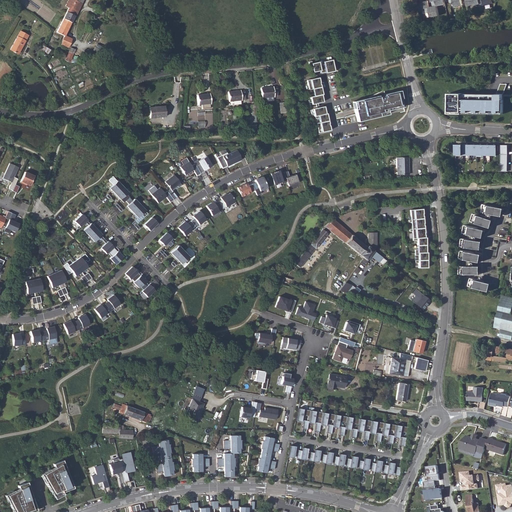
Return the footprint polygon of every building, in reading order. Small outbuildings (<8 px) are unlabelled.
[(67,12),(63,19),(71,23),(74,17),(76,17),(83,0),(68,0),(65,6),(67,7),(65,8),(65,9),(65,11),(66,11),(67,12)] [(430,0),(431,0),(432,5),(428,6),(427,0),(424,0),(423,0),(425,12),(429,11),(430,16),(438,14),(436,4),(444,3),(443,0),(448,0),(449,1),(452,0),(454,5),(462,3),(461,0),(465,0),(467,5),(479,2),(479,4),(491,2),(490,0),(430,0)] [(71,23),(63,19),(57,33),(64,37),(61,42),(60,45),(69,48),(72,40),(65,36),(71,23)] [(10,50),(18,54),(28,37),(21,32),(10,50)] [(66,58),(65,60),(68,62),(71,63),(72,61),(72,59),(75,50),(71,48),(66,58)] [(308,62),(309,65),(311,65),(312,72),(320,71),(320,73),(325,72),(325,73),(334,71),(332,60),(323,62),(323,64),(319,65),(319,62),(312,63),(311,61),(308,62)] [(316,123),(318,133),(330,130),(329,125),(328,123),(329,123),(326,113),(325,113),(324,106),(318,107),(317,108),(316,103),(317,103),(323,102),(321,95),(322,94),(320,84),(319,82),(320,82),(319,77),(307,80),(309,90),(312,89),(313,94),(310,94),(310,97),(310,100),(311,103),(309,104),(308,104),(310,111),(312,110),(313,114),(314,116),(315,116),(315,119),(318,118),(319,122),(316,123)] [(496,94),(449,93),(449,98),(446,98),(446,102),(449,102),(449,113),(503,114),(504,94),(507,84),(501,84),(496,94)] [(273,86),(261,87),(262,98),(266,98),(267,101),(274,100),(274,96),(278,96),(277,86),(273,87),(273,86)] [(239,91),(227,92),(228,102),(239,101),(240,100),(244,100),(243,91),(239,91)] [(356,116),(357,122),(364,120),(363,118),(372,116),(373,118),(384,116),(383,113),(388,112),(387,111),(401,107),(398,91),(382,95),(381,91),(374,94),(375,97),(369,98),(355,101),(356,109),(354,109),(356,115),(356,116)] [(208,94),(196,95),(197,105),(201,105),(201,108),(209,108),(208,94)] [(163,106),(148,107),(149,117),(164,116),(163,106)] [(495,144),(454,144),(454,155),(495,155),(495,144)] [(216,157),(222,168),(240,159),(236,149),(227,154),(226,152),(216,157)] [(196,166),(200,173),(204,171),(204,170),(211,166),(206,156),(198,161),(199,163),(196,166)] [(196,176),(200,173),(196,166),(194,164),(191,166),(185,157),(180,161),(182,165),(179,167),(184,175),(188,173),(189,175),(192,173),(191,171),(193,170),(196,176)] [(407,157),(396,157),(397,174),(408,174),(407,157)] [(14,177),(18,167),(9,163),(2,178),(11,182),(8,188),(12,190),(15,184),(17,178),(14,177)] [(278,171),(271,173),(275,185),(282,182),(282,184),(287,182),(283,172),(279,174),(278,171)] [(287,171),(283,172),(287,182),(288,186),(298,183),(295,174),(289,176),(287,171)] [(25,172),(20,182),(24,184),(24,183),(27,184),(30,185),(34,176),(25,172)] [(167,191),(173,199),(177,197),(171,190),(177,186),(178,187),(181,185),(173,175),(164,181),(170,189),(167,191)] [(256,182),(252,184),(254,191),(257,195),(261,194),(260,191),(267,188),(262,177),(255,180),(256,182)] [(109,188),(115,193),(122,186),(117,181),(109,188)] [(247,183),(237,188),(241,197),(254,191),(252,184),(248,186),(247,183)] [(128,192),(122,186),(115,193),(120,199),(128,192)] [(170,202),(173,199),(167,191),(166,191),(163,193),(159,187),(157,189),(154,186),(148,190),(158,203),(166,197),(170,202)] [(221,200),(218,202),(222,209),(226,207),(235,202),(229,193),(225,196),(224,195),(220,197),(221,200)] [(127,206),(132,212),(139,204),(134,199),(127,206)] [(222,209),(218,202),(214,204),(212,202),(206,206),(212,216),(218,212),(218,211),(222,209)] [(139,204),(132,212),(137,217),(141,214),(144,217),(148,214),(145,210),(139,204)] [(482,212),(503,216),(504,208),(483,204),(482,212)] [(422,214),(422,209),(410,210),(410,220),(408,220),(408,222),(410,222),(411,229),(408,229),(408,232),(411,232),(411,241),(415,241),(416,249),(413,249),(414,255),(417,255),(418,260),(414,260),(415,263),(418,263),(418,268),(427,268),(427,252),(426,252),(426,237),(425,237),(425,235),(424,235),(424,233),(424,225),(423,225),(423,223),(423,216),(422,216),(422,214)] [(11,213),(7,211),(5,217),(0,215),(0,227),(1,228),(2,226),(5,227),(11,213)] [(192,216),(194,218),(199,225),(202,223),(201,222),(205,220),(199,211),(192,216)] [(15,215),(11,213),(5,227),(3,231),(9,234),(10,230),(15,232),(19,223),(13,221),(15,215)] [(471,221),(491,228),(494,220),(473,213),(473,216),(471,221)] [(85,222),(87,220),(89,218),(86,215),(84,217),(82,214),(74,221),(78,226),(77,228),(78,229),(85,222)] [(152,217),(144,225),(149,231),(157,223),(152,217)] [(194,218),(190,221),(196,228),(199,225),(194,218)] [(332,219),(324,226),(360,256),(366,247),(332,219)] [(83,230),(89,236),(97,228),(94,224),(93,226),(90,223),(90,224),(87,220),(85,222),(88,225),(83,230)] [(196,228),(190,221),(187,224),(185,221),(178,227),(185,236),(192,230),(193,231),(196,228)] [(463,233),(483,238),(485,230),(465,225),(464,227),(463,233)] [(97,228),(89,236),(94,242),(99,237),(102,240),(104,238),(101,235),(99,232),(100,231),(97,228)] [(294,263),(289,269),(293,271),(297,266),(300,268),(315,249),(326,234),(325,232),(326,230),(322,228),(294,263)] [(172,238),(166,233),(158,240),(164,246),(167,243),(170,247),(173,244),(169,240),(172,238)] [(367,233),(367,246),(373,251),(376,247),(376,233),(367,233)] [(104,238),(102,240),(105,243),(100,248),(106,254),(113,247),(114,246),(111,242),(110,244),(108,241),(107,242),(104,238)] [(460,246),(481,249),(483,242),(462,238),(461,241),(460,246)] [(176,258),(183,251),(178,246),(170,253),(176,258)] [(366,247),(360,256),(363,258),(366,260),(367,258),(370,261),(372,258),(378,263),(382,258),(373,251),(367,246),(366,247)] [(465,259),(480,262),(482,254),(461,250),(459,258),(465,259)] [(123,257),(117,251),(110,258),(115,264),(123,257)] [(189,257),(183,251),(176,258),(181,264),(189,257)] [(84,254),(68,266),(75,276),(87,267),(83,262),(85,260),(87,262),(89,260),(84,254)] [(132,266),(124,274),(130,279),(137,272),(140,275),(141,274),(138,271),(137,272),(132,266)] [(465,274),(480,274),(480,266),(459,266),(459,274),(465,274)] [(149,272),(146,269),(141,274),(145,277),(149,272)] [(60,270),(47,276),(52,288),(66,282),(60,270)] [(88,273),(81,278),(84,283),(91,278),(88,273)] [(145,277),(141,274),(140,275),(133,282),(138,288),(144,283),(146,286),(148,285),(145,281),(143,278),(145,277)] [(283,277),(280,284),(289,287),(290,279),(283,277)] [(39,278),(24,281),(27,294),(42,291),(39,278)] [(155,278),(150,283),(153,286),(158,281),(155,278)] [(468,286),(489,291),(491,284),(471,278),(470,280),(468,286)] [(344,282),(339,290),(340,290),(345,293),(351,285),(344,282)] [(148,285),(146,286),(139,293),(141,294),(143,293),(147,297),(154,290),(152,288),(153,286),(150,283),(148,285)] [(64,287),(57,291),(59,297),(67,293),(64,287)] [(426,298),(415,289),(412,293),(415,295),(411,301),(418,307),(426,298)] [(94,309),(101,318),(120,304),(113,295),(107,299),(108,301),(101,306),(100,304),(94,309)] [(511,297),(503,295),(494,327),(501,329),(506,313),(511,314),(511,312),(511,297)] [(39,296),(31,298),(32,304),(41,302),(39,296)] [(286,311),(291,313),(295,300),(290,299),(290,300),(278,296),(275,307),(281,309),(284,308),(287,309),(286,311)] [(305,317),(313,320),(316,313),(312,312),(315,305),(305,301),(302,309),(297,307),(295,314),(302,316),(303,316),(305,317)] [(506,313),(501,329),(502,329),(511,332),(511,314),(506,313)] [(70,321),(63,324),(67,334),(89,325),(85,314),(78,317),(79,320),(71,323),(70,321)] [(326,325),(335,328),(338,321),(334,319),(335,318),(325,315),(324,317),(321,316),(319,322),(323,324),(325,323),(326,325)] [(346,322),(343,330),(353,334),(354,331),(356,332),(359,324),(349,320),(348,323),(346,322)] [(30,331),(32,343),(56,338),(53,326),(46,328),(46,330),(38,332),(38,330),(30,331)] [(276,329),(271,328),(270,335),(264,334),(264,333),(254,333),(254,338),(256,338),(257,343),(263,343),(264,342),(269,343),(270,339),(274,340),(276,329)] [(500,337),(504,338),(508,339),(511,339),(511,332),(502,329),(500,337)] [(20,333),(12,334),(13,346),(25,345),(24,336),(20,336),(20,333)] [(298,350),(300,340),(282,336),(280,347),(298,350)] [(340,337),(338,341),(347,344),(353,347),(355,343),(340,337)] [(415,340),(412,351),(421,354),(424,342),(415,340)] [(347,344),(338,341),(335,350),(336,351),(335,353),(334,352),(332,359),(341,362),(342,357),(349,360),(352,351),(345,348),(347,344)] [(492,357),(491,360),(491,361),(507,363),(507,361),(507,360),(511,360),(511,348),(500,347),(499,352),(507,353),(507,358),(495,356),(492,357)] [(392,356),(388,371),(402,374),(405,358),(410,359),(411,360),(412,356),(400,352),(399,357),(392,356)] [(427,361),(417,358),(415,369),(425,371),(427,361)] [(261,388),(265,389),(267,379),(263,378),(264,371),(255,370),(255,373),(251,372),(250,379),(254,380),(254,381),(262,382),(261,388)] [(329,374),(328,386),(334,387),(334,386),(344,387),(345,376),(329,374)] [(285,392),(289,393),(292,378),(282,376),(280,384),(287,385),(285,392)] [(181,386),(192,390),(194,385),(182,381),(181,386)] [(397,382),(395,399),(404,400),(406,384),(397,382)] [(468,391),(468,400),(473,401),(473,400),(478,400),(478,401),(482,401),(483,387),(474,387),(474,392),(468,391)] [(504,405),(508,406),(510,396),(506,395),(506,394),(499,392),(497,393),(492,392),(489,404),(493,405),(494,403),(495,404),(497,405),(503,406),(504,405)] [(192,398),(186,412),(198,417),(204,403),(192,398)] [(256,402),(252,402),(251,408),(241,407),(239,417),(249,418),(249,416),(254,417),(255,412),(256,402)] [(261,403),(256,402),(255,412),(259,413),(258,416),(276,420),(278,410),(264,407),(264,410),(260,410),(261,403)] [(114,403),(113,407),(119,410),(118,412),(146,422),(146,421),(149,422),(152,416),(150,415),(151,414),(123,403),(122,406),(114,403)] [(407,433),(407,427),(388,424),(374,421),(298,408),(295,421),(301,422),(301,420),(302,415),(309,416),(308,421),(304,420),(303,422),(302,429),(307,429),(308,423),(313,424),(313,422),(314,417),(321,418),(320,423),(316,422),(315,424),(314,431),(319,431),(320,425),(325,426),(325,424),(326,419),(333,420),(333,425),(328,424),(328,426),(327,433),(331,434),(332,427),(337,428),(338,426),(339,421),(345,422),(345,427),(340,426),(340,428),(339,435),(343,436),(344,429),(349,430),(350,428),(351,423),(358,424),(357,429),(352,428),(352,430),(351,437),(355,438),(357,431),(362,432),(362,430),(363,425),(370,426),(369,431),(365,430),(364,432),(363,439),(368,440),(369,433),(374,434),(374,432),(375,427),(382,429),(381,433),(377,433),(376,434),(375,441),(380,442),(381,435),(386,436),(387,434),(387,429),(394,431),(393,435),(389,435),(389,437),(388,443),(392,444),(393,437),(398,438),(398,436),(399,431),(407,433)] [(102,425),(102,426),(102,433),(111,432),(118,433),(118,437),(132,438),(132,430),(119,429),(119,425),(111,424),(111,425),(102,425)] [(485,449),(488,440),(481,438),(480,440),(477,439),(476,439),(477,435),(473,434),(472,437),(467,436),(462,441),(460,447),(464,448),(466,452),(472,454),(476,452),(483,454),(485,449)] [(223,440),(223,444),(241,444),(240,440),(239,440),(239,435),(230,435),(230,440),(223,440)] [(278,448),(279,444),(272,442),(273,438),(264,436),(263,440),(262,440),(261,444),(278,448)] [(493,439),(489,437),(488,440),(485,449),(503,455),(506,444),(499,442),(499,443),(492,441),(493,439)] [(158,446),(152,447),(152,451),(170,448),(169,444),(168,444),(167,439),(158,441),(158,446)] [(241,444),(223,444),(223,448),(230,448),(230,453),(233,453),(240,453),(240,448),(241,448),(241,444)] [(278,448),(261,444),(260,448),(261,448),(260,453),(269,455),(270,450),(277,452),(278,448)] [(290,445),(288,457),(293,458),(294,453),(297,453),(296,458),(305,460),(306,455),(309,455),(308,460),(318,462),(319,457),(322,457),(321,463),(330,464),(331,459),(334,459),(333,465),(342,466),(343,461),(346,462),(345,467),(355,468),(356,463),(358,464),(357,469),(367,470),(368,465),(371,466),(370,471),(379,473),(380,467),(383,468),(382,473),(392,475),(392,469),(395,470),(395,475),(399,476),(400,467),(396,467),(397,464),(388,462),(388,465),(384,465),(384,462),(376,460),(375,463),(371,463),(372,459),(364,458),(363,461),(359,460),(360,457),(351,456),(351,459),(347,458),(347,455),(339,454),(339,457),(334,456),(335,453),(327,452),(326,455),(322,454),(323,451),(315,450),(314,453),(310,452),(310,449),(302,448),(302,451),(297,450),(298,447),(290,445)] [(170,448),(152,451),(153,455),(160,454),(161,459),(170,457),(169,452),(170,452),(170,448)] [(122,459),(118,460),(124,483),(129,482),(127,472),(134,470),(129,452),(121,454),(122,459)] [(233,453),(230,453),(223,453),(223,458),(216,458),(216,462),(234,462),(234,458),(233,458),(233,453)] [(269,455),(260,453),(259,458),(258,458),(257,462),(268,464),(268,460),(275,461),(276,457),(269,455)] [(191,463),(209,462),(208,458),(202,459),(202,454),(192,454),(192,459),(191,459),(191,463)] [(170,457),(161,459),(161,464),(155,465),(155,469),(162,468),(173,466),(172,462),(171,462),(170,457)] [(120,484),(124,483),(118,460),(118,458),(113,460),(113,463),(109,464),(111,474),(115,473),(118,474),(120,484)] [(49,469),(40,474),(48,488),(50,487),(52,490),(50,491),(55,499),(64,494),(62,492),(70,489),(69,487),(73,486),(63,463),(60,464),(59,461),(53,464),(54,467),(55,469),(51,472),(50,470),(49,469)] [(209,462),(191,463),(191,467),(192,467),(192,472),(202,472),(202,467),(209,466),(209,462)] [(234,462),(216,462),(217,466),(223,466),(224,476),(233,476),(233,466),(234,466),(234,462)] [(268,464),(257,462),(256,466),(257,466),(256,471),(266,473),(267,468),(274,469),(274,465),(268,464)] [(109,487),(102,465),(94,467),(96,475),(91,476),(93,484),(102,481),(104,488),(109,487)] [(162,468),(155,469),(156,473),(163,471),(164,476),(173,475),(172,470),(173,470),(173,466),(162,468)] [(425,487),(436,485),(435,481),(440,480),(438,466),(427,468),(429,482),(424,482),(425,487)] [(470,472),(461,473),(462,482),(465,482),(466,482),(467,485),(465,485),(461,486),(462,491),(478,489),(478,484),(475,484),(475,482),(479,481),(480,480),(479,477),(478,476),(470,477),(470,472)] [(13,511),(31,511),(33,511),(33,510),(36,508),(28,485),(25,486),(24,483),(18,485),(19,489),(20,491),(15,493),(14,491),(14,490),(4,495),(8,501),(10,500),(11,503),(9,504),(12,509),(13,508),(15,511),(13,511)] [(426,500),(442,498),(441,489),(436,490),(436,485),(425,487),(426,500)] [(511,486),(507,487),(506,485),(497,486),(497,491),(501,490),(502,494),(498,494),(499,502),(503,501),(503,505),(505,505),(505,506),(507,508),(510,507),(511,505),(511,504),(511,503),(511,502),(511,486)] [(479,511),(479,503),(474,504),(473,495),(467,495),(468,511),(479,511)] [(197,502),(189,503),(190,510),(198,510),(197,502)]
